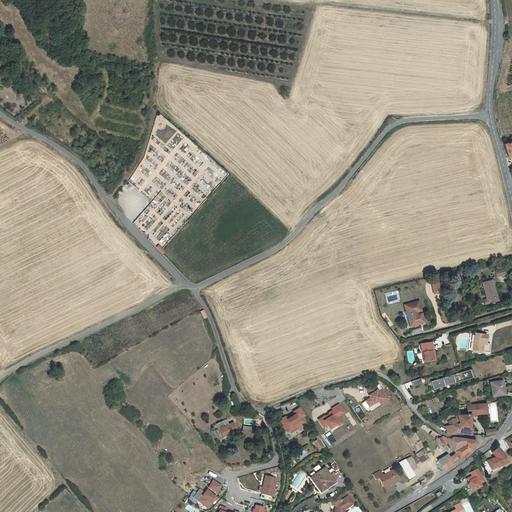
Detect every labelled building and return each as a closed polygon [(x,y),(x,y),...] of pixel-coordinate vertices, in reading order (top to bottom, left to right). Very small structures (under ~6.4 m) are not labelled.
[(511,140),(503,142),(507,158),(511,156),(511,140)] [(498,301),(492,280),(482,283),(486,299),(484,300),(485,305),(498,301)] [(438,282),(430,283),(432,294),(440,292),(438,282)] [(421,311),(418,301),(404,305),(409,327),(418,324),(424,322),(421,313),(416,315),(415,315),(415,313),(415,312),(421,311)] [(485,343),(487,335),(475,333),(472,350),(472,352),(481,353),(481,352),(489,353),(490,344),(485,343)] [(433,351),(431,342),(420,344),(422,352),(424,362),(433,361),(432,351),(433,351)] [(469,369),(430,382),(433,390),(472,377),(469,369)] [(490,383),(492,397),(504,395),(502,381),(490,383)] [(374,384),(366,389),(370,395),(368,396),(370,399),(365,402),(369,407),(378,401),(382,399),(384,402),(388,399),(382,390),(379,392),(376,387),(374,384)] [(485,404),(466,406),(467,415),(457,416),(456,416),(457,419),(458,423),(456,424),(457,433),(468,435),(469,429),(470,415),(486,414),(485,404)] [(325,416),(318,420),(323,428),(327,426),(329,430),(337,425),(336,423),(340,421),(337,417),(344,413),(339,405),(332,409),(333,411),(329,414),(330,417),(326,419),(325,416)] [(287,417),(279,422),(285,431),(292,433),(297,429),(297,430),(302,427),(300,424),(303,422),(301,418),(305,416),(300,408),(293,412),(295,415),(290,418),(287,417)] [(457,433),(456,424),(455,419),(450,420),(451,425),(444,427),(446,433),(450,434),(457,433)] [(216,424),(223,439),(233,434),(232,433),(237,431),(233,422),(228,424),(228,423),(224,425),(223,421),(216,424)] [(453,437),(448,439),(448,438),(446,439),(446,438),(442,436),(435,440),(438,447),(447,443),(451,452),(453,451),(455,455),(450,458),(448,455),(437,461),(441,467),(442,469),(443,471),(453,463),(452,462),(457,458),(458,460),(468,453),(469,452),(471,449),(476,443),(475,440),(453,437)] [(316,438),(317,440),(313,442),(316,447),(318,449),(322,446),(321,445),(323,444),(318,437),(316,438)] [(489,459),(492,463),(487,465),(490,471),(505,462),(497,447),(489,451),(492,457),(489,459)] [(399,462),(408,479),(418,473),(409,457),(399,462)] [(320,491),(333,482),(337,479),(333,473),(329,476),(324,469),(311,478),(312,481),(311,482),(314,486),(315,485),(320,491)] [(472,476),(468,478),(469,481),(468,482),(468,484),(471,491),(480,486),(479,484),(484,481),(477,469),(470,473),(472,476)] [(394,483),(393,481),(397,478),(393,470),(382,475),(380,471),(373,475),(375,479),(378,478),(383,487),(391,483),(391,484),(394,483)] [(276,478),(265,476),(261,493),(271,496),(276,478)] [(213,480),(209,487),(216,492),(221,485),(213,480)] [(207,495),(204,492),(200,489),(192,497),(197,501),(198,501),(207,508),(216,497),(210,492),(207,495)] [(339,496),(331,501),(333,505),(336,506),(337,508),(335,510),(334,511),(343,511),(345,509),(353,504),(348,496),(341,500),(339,496)] [(455,509),(456,511),(462,511),(464,511),(460,503),(454,506),(455,509)]
